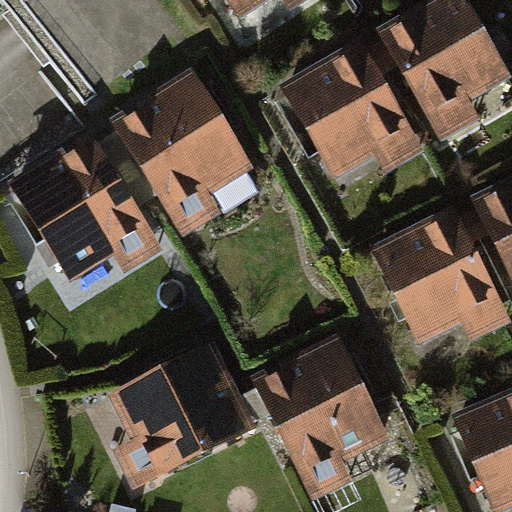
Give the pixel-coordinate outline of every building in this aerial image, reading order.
[(222,0),(243,31),(287,2),(301,22),(333,0),(222,0)] [(459,0),(446,0),(376,41),(439,148),(478,125),(467,106),(507,82),(459,0)] [(425,157),(356,48),(274,100),(330,188),(371,162),(384,183),(425,157)] [(195,82),(110,129),(175,244),(216,220),(203,197),(246,173),(195,82)] [(89,148),(8,200),(65,288),(108,261),(121,281),(160,257),(89,148)] [(511,186),(468,209),(511,295),(511,186)] [(450,218),(367,260),(411,349),(454,328),(465,350),(505,329),(450,218)] [(209,356),(101,409),(143,494),(250,442),(209,356)] [(253,407),(306,511),(356,487),(346,467),(388,446),(345,361),(253,407)] [(511,511),(511,410),(454,436),(488,511),(511,511)]
